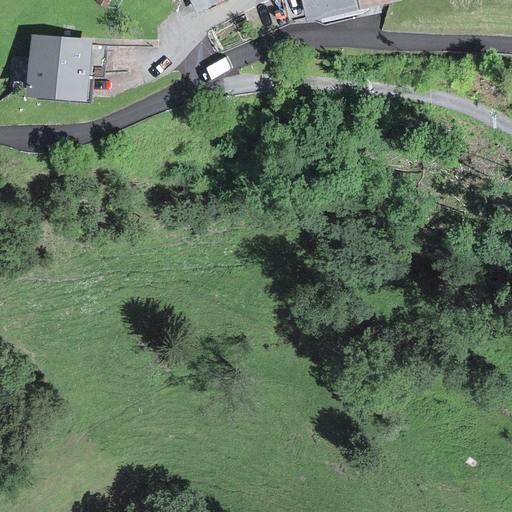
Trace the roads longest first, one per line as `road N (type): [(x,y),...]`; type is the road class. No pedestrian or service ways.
road 1 (unclassified): [(511,46),(296,39),(240,57),(109,126),(0,135)]
road 2 (track): [(511,130),(412,93),(255,83),(220,70)]
